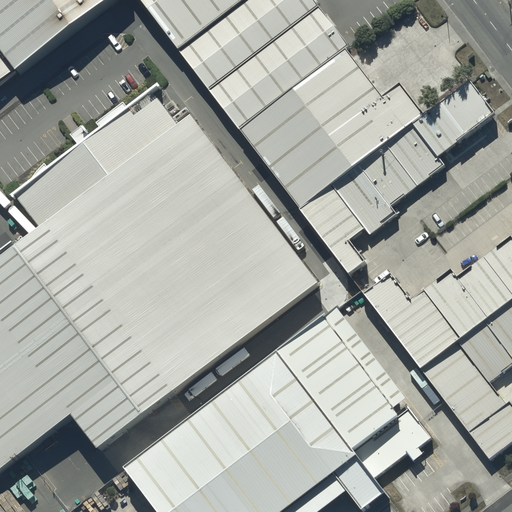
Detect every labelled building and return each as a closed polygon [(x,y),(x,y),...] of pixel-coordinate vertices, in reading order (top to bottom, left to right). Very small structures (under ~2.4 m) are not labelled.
[(129,0),(0,0),(0,57),(21,85),(131,3),(129,0)] [(309,0),(129,0),(131,3),(206,102),(207,102),(321,16),(309,0)] [(414,139),(321,16),(207,102),(300,224),(414,139)] [(195,116),(181,126),(155,92),(15,197),(41,232),(7,258),(0,262),(0,474),(78,417),(104,451),(149,417),(323,287),(195,116)] [(414,139),(300,224),(331,265),(447,179),(438,167),(497,123),(475,93),(414,139)] [(392,278),(365,299),(423,373),(511,304),(511,239),(458,281),(452,274),(412,304),(392,278)] [(511,304),(423,373),(490,461),(511,444),(511,404),(511,403),(508,406),(491,384),(511,367),(511,304)] [(436,442),(341,316),(130,473),(159,511),(293,511),(360,463),(377,486),(436,442)]
